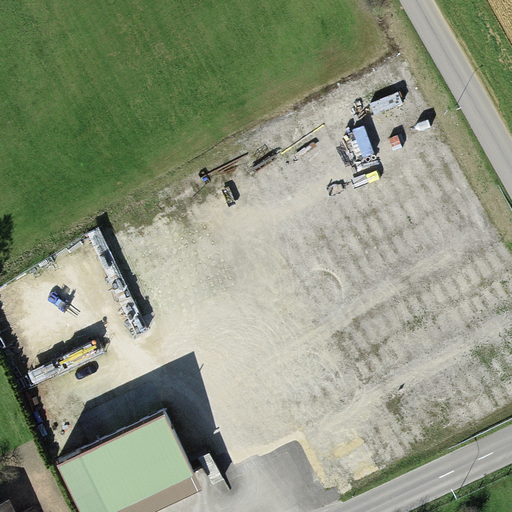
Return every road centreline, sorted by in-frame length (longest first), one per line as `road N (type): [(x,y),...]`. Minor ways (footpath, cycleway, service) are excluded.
road 1 (unknown): [(258,511),(153,303),(152,279),(185,247),(387,142)]
road 2 (unclassified): [(511,167),(417,0)]
road 3 (primary): [(370,511),(511,448)]
